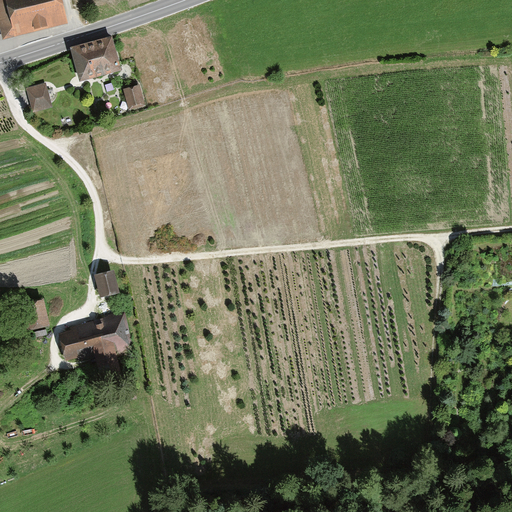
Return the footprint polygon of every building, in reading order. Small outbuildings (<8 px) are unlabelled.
[(0,0),(0,29),(3,40),(68,23),(62,0),(0,0)] [(112,36),(70,47),(79,82),(122,70),(112,36)] [(46,83),(26,88),(32,112),(52,107),(46,83)] [(140,85),(123,89),(129,111),(146,106),(140,85)] [(114,270),(94,275),(101,298),(120,292),(114,270)] [(44,300),(22,305),(29,331),(50,326),(44,300)] [(134,350),(124,312),(67,327),(68,331),(58,333),(66,362),(94,354),(99,375),(121,369),(117,355),(134,350)]
